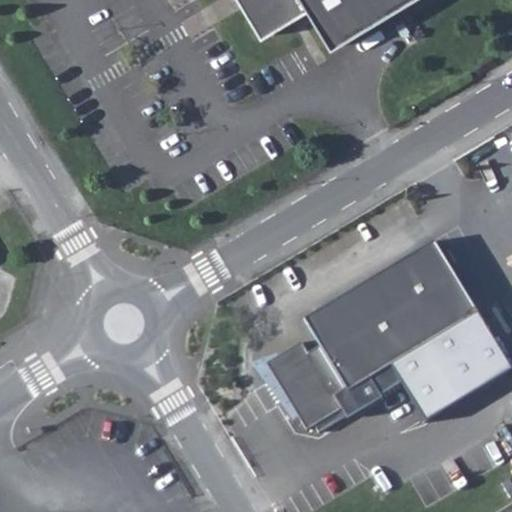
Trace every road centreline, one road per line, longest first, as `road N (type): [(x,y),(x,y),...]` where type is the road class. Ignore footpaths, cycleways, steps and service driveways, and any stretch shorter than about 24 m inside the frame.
road 1 (unclassified): [(154,305),(511,92)]
road 2 (unclassified): [(0,115),(106,291)]
road 3 (unclassified): [(142,350),(239,511)]
